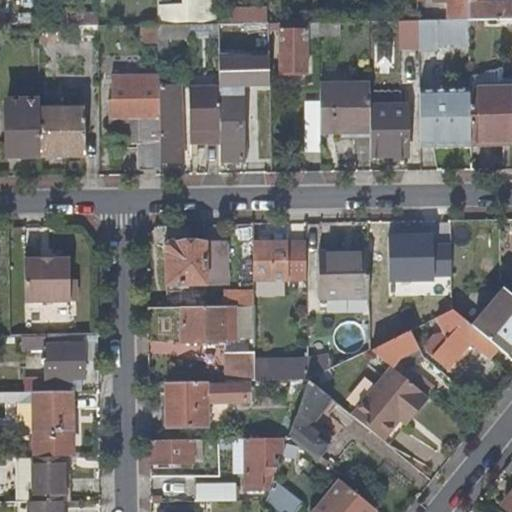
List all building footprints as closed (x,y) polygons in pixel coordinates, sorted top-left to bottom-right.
[(160,4),(160,23),(188,23),(218,23),(217,0),(188,0),(188,4),(160,4)] [(468,19),(467,0),(434,0),(434,2),(448,2),(448,19),(468,19)] [(467,0),(468,19),(511,18),(511,1),(485,2),(484,0),(467,0)] [(235,15),(235,22),(242,22),(268,22),(268,14),(235,15)] [(437,49),(436,19),(418,20),(419,49),(437,49)] [(400,49),(419,49),(418,20),(400,20),(400,49)] [(306,73),(305,21),(292,22),(292,29),(279,30),(280,73),(306,73)] [(341,34),(340,21),(318,21),(318,35),(341,34)] [(143,42),(158,42),(158,37),(158,23),(143,24),(143,42)] [(158,37),(189,37),(188,23),(160,23),(158,23),(158,37)] [(189,37),(219,36),(218,23),(188,23),(189,37)] [(374,65),(392,67),(393,46),(375,45),(374,65)] [(269,53),(219,53),(218,86),(269,87),(269,53)] [(139,168),(161,168),(161,160),(159,86),(159,76),(111,76),(111,99),(108,99),(108,115),(138,115),(138,141),(139,168)] [(503,147),(511,147),(511,90),(504,91),(503,82),(469,83),(469,92),(469,105),(470,144),(503,143),(503,147)] [(338,132),(370,132),(369,107),(369,83),(319,84),(320,106),(320,132),(338,132)] [(159,86),(161,160),(182,159),(180,85),(159,86)] [(189,87),(190,139),(219,138),(219,122),(218,86),(189,87)] [(433,92),(433,106),(469,105),(469,92),(433,92)] [(14,156),(40,156),(40,107),(39,99),(8,99),(8,123),(12,123),(12,136),(14,136),(14,156)] [(433,145),(470,145),(470,144),(469,105),(433,106),(433,145)] [(306,151),(321,151),(320,132),(320,106),(305,106),(306,151)] [(84,107),(40,107),(40,156),(85,155),(84,107)] [(406,107),(369,107),(370,132),(370,138),(370,156),(393,155),(402,155),(407,155),(406,107)] [(127,141),(138,141),(138,115),(108,115),(108,128),(127,128),(127,141)] [(244,122),(219,122),(219,138),(220,163),(245,163),(244,122)] [(450,234),(391,234),(391,282),(450,282),(450,234)] [(166,285),(206,284),(227,284),(226,242),(175,243),(172,240),(163,249),(165,252),(166,285)] [(288,278),(287,242),(269,243),(260,243),(253,243),(254,279),(288,278)] [(287,242),(288,278),(306,278),(306,242),(287,242)] [(341,257),(341,251),(319,251),(319,299),(370,298),(369,257),(341,257)] [(70,258),(25,259),(25,302),(70,301),(73,301),(76,298),(76,283),(73,280),(70,280),(70,258)] [(511,293),(506,288),(474,327),(498,346),(507,354),(511,347),(511,293)] [(218,300),(218,306),(235,306),(254,305),(254,290),(223,291),(223,300),(218,300)] [(206,307),(182,307),(182,343),(204,343),(204,336),(224,335),(224,342),(237,342),(235,306),(218,306),(206,307)] [(489,357),(498,346),(474,327),(453,309),(438,316),(445,331),(436,334),(426,344),(430,352),(448,368),(471,342),(489,357)] [(424,357),(410,330),(371,349),(386,362),(398,356),(404,367),(424,357)] [(82,335),(83,354),(99,353),(99,334),(82,335)] [(83,377),(83,354),(82,335),(20,336),(21,348),(45,347),(45,377),(27,378),(27,391),(35,391),(72,391),(72,378),(82,377),(83,377)] [(227,352),(227,381),(256,381),(255,361),(255,352),(227,352)] [(308,359),(255,361),(256,381),(308,380),(308,359)] [(392,366),(352,415),(382,439),(399,419),(406,411),(411,416),(428,396),(424,393),(415,385),(392,366)] [(82,390),(82,377),(72,378),(72,391),(82,390)] [(421,377),(415,385),(424,393),(430,384),(421,377)] [(310,427),(332,399),(308,380),(288,438),(299,447),(316,460),(330,444),(310,427)] [(207,427),(206,381),(167,382),(168,428),(207,427)] [(0,402),(20,402),(20,392),(0,391),(0,402)] [(36,431),(35,391),(27,391),(20,392),(20,402),(21,431),(36,431)] [(73,430),(72,391),(35,391),(36,431),(36,455),(70,455),(69,430),(73,430)] [(411,416),(406,411),(399,419),(405,424),(411,416)] [(73,456),(73,430),(69,430),(70,455),(36,455),(36,457),(66,456),(71,456),(73,456)] [(265,455),(282,454),(287,441),(288,438),(246,438),(247,491),(263,491),(263,487),(263,474),(266,475),(266,473),(265,455)] [(295,459),(299,447),(288,438),(287,441),(282,454),(295,459)] [(193,462),(193,439),(150,439),(151,462),(193,462)] [(67,501),(66,456),(36,457),(20,457),(21,502),(28,502),(62,501),(67,501)] [(511,462),(511,461),(502,472),(511,479),(511,462)] [(273,473),(266,473),(266,475),(263,474),(263,487),(269,487),(273,473)] [(283,511),(297,511),(304,498),(277,484),(267,503),(283,511)] [(370,511),(374,508),(347,485),(325,511),(370,511)] [(195,486),(195,501),(234,501),(234,486),(195,486)] [(511,511),(511,490),(509,495),(510,496),(501,508),(506,511),(511,511)] [(62,511),(62,501),(28,502),(28,511),(62,511)] [(28,511),(28,502),(21,502),(19,502),(18,511),(28,511)]
